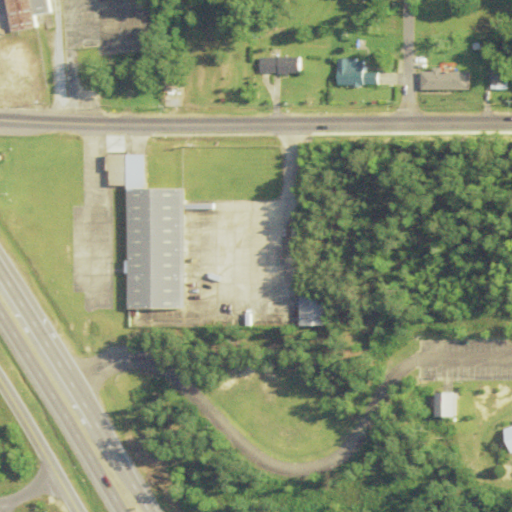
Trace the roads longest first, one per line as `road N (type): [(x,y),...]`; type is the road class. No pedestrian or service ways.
road 1 (tertiary): [(0,119),(511,123)]
road 2 (primary): [(0,322),(116,511)]
road 3 (primary): [(102,443),(0,277)]
road 4 (residential): [(0,392),(71,511)]
road 5 (residential): [(405,0),(404,124)]
